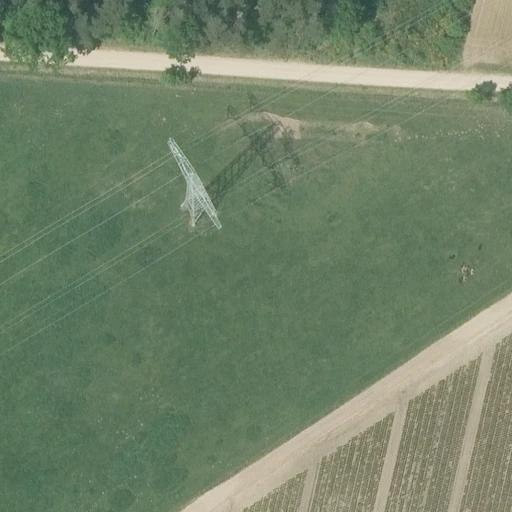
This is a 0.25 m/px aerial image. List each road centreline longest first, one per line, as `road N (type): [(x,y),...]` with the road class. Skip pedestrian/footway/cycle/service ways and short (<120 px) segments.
road 1 (track): [(0,46),(511,84)]
road 2 (track): [(511,304),(197,511)]
